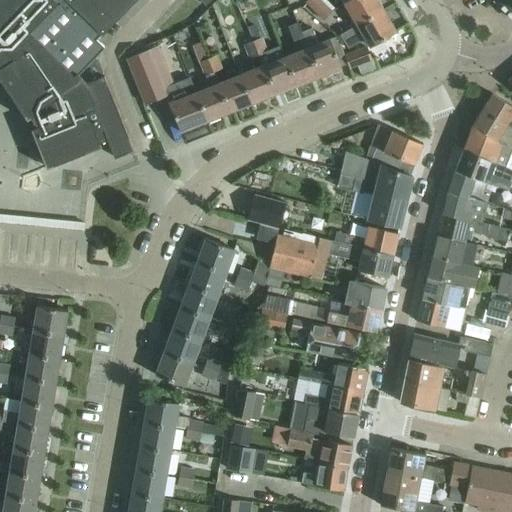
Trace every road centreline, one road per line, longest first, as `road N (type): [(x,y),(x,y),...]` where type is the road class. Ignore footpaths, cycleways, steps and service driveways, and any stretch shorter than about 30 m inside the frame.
road 1 (residential): [(135,292),(182,206),(231,157),(429,78)]
road 2 (residential): [(374,419),(440,168),(444,129),(429,78)]
road 3 (residential): [(99,511),(135,292)]
road 4 (residential): [(135,292),(0,274)]
